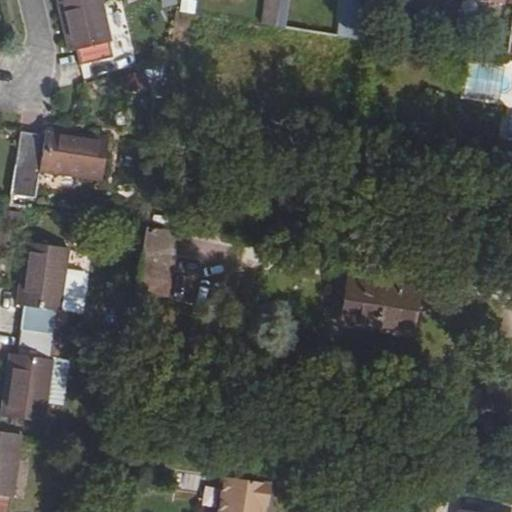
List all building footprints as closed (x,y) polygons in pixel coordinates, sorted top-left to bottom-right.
[(66,0),(80,56),(86,54),(89,67),(120,61),(117,48),(121,47),(109,0),(66,0)] [(271,26),(275,0),(259,0),(256,23),(271,26)] [(336,0),(333,21),(357,25),(360,0),(336,0)] [(114,147),(52,137),(52,141),(21,137),(16,170),(46,175),(46,179),(108,188),(114,147)] [(176,232),(145,227),(144,233),(142,249),(173,254),(176,232)] [(142,249),(135,291),(166,296),(173,254),(142,249)] [(29,312),(21,362),(14,361),(5,422),(47,428),(56,367),(53,366),(61,317),(64,318),(73,257),(30,251),(22,311),(29,312)] [(353,280),(345,324),(417,335),(424,290),(353,280)] [(0,511),(11,511),(13,502),(17,503),(25,440),(0,436),(0,511)] [(272,484),(225,477),(218,511),(259,511),(260,504),(265,505),(268,506),(272,484)] [(511,511),(511,508),(460,501),(458,511),(511,511)]
